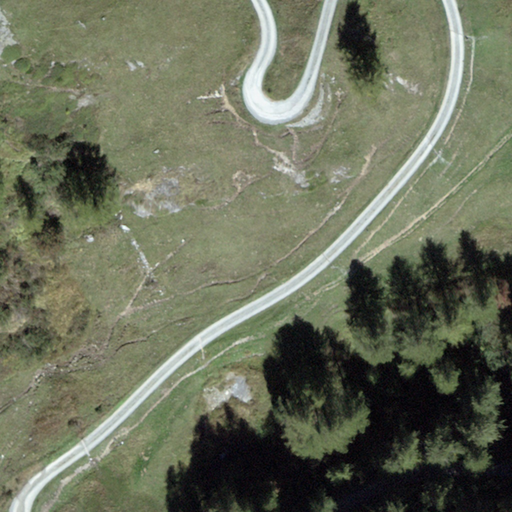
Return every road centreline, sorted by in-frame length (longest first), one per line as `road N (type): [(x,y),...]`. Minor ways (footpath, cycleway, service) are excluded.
road 1 (track): [(19,511),(39,480),(197,342),(330,255),(400,179),(447,113),(458,42),(448,0)]
road 2 (track): [(332,0),(302,98),(276,112),(254,97),(270,31),(259,0)]
road 3 (track): [(511,470),(432,468),(325,511)]
